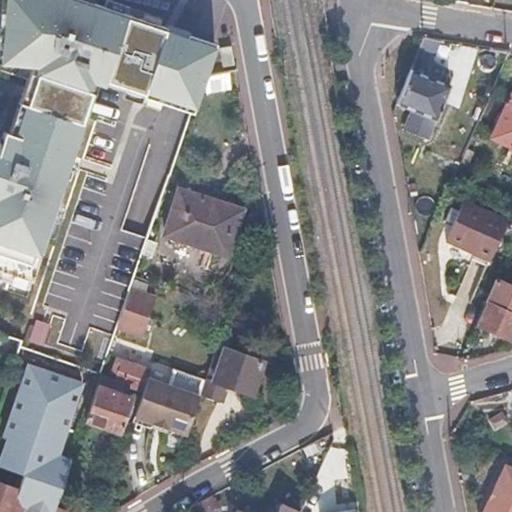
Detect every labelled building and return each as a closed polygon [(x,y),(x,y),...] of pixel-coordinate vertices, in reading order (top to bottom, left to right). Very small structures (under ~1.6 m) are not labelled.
[(0,0),(0,280),(25,289),(68,160),(95,82),(189,113),(202,75),(213,44),(167,28),(155,24),(157,17),(107,0),(102,0),(101,6),(84,0),(0,0)] [(438,40),(420,37),(416,48),(432,55),(438,40)] [(231,46),(219,48),(222,67),(234,65),(231,46)] [(428,75),(408,67),(395,103),(408,108),(399,129),(425,140),(448,83),(428,75)] [(229,71),(205,74),(207,93),(231,89),(229,71)] [(511,94),(509,93),(488,139),(511,150),(511,94)] [(241,212),(181,191),(165,235),(225,255),(241,212)] [(506,223),(461,202),(444,242),(488,263),(506,223)] [(153,299),(128,290),(124,299),(120,311),(145,320),(153,299)] [(511,329),(511,313),(484,300),(474,323),(507,339),(511,329)] [(260,359),(223,345),(211,379),(204,376),(202,381),(199,392),(218,399),(223,384),(248,393),(260,359)] [(119,386),(139,393),(145,377),(148,367),(116,356),(107,379),(98,376),(83,419),(113,430),(125,397),(116,394),(119,386)] [(0,466),(21,474),(16,489),(22,491),(17,504),(42,511),(50,511),(53,505),(68,460),(54,455),(79,384),(24,366),(0,435),(0,437),(5,439),(0,454),(0,466)] [(202,381),(180,373),(175,388),(145,377),(139,393),(130,415),(184,434),(199,392),(202,381)] [(511,424),(498,455),(511,461),(511,424)] [(511,511),(511,469),(499,463),(476,511),(511,511)] [(16,489),(0,483),(0,511),(15,511),(17,504),(22,491),(16,489)] [(213,511),(210,499),(187,511),(213,511)]
